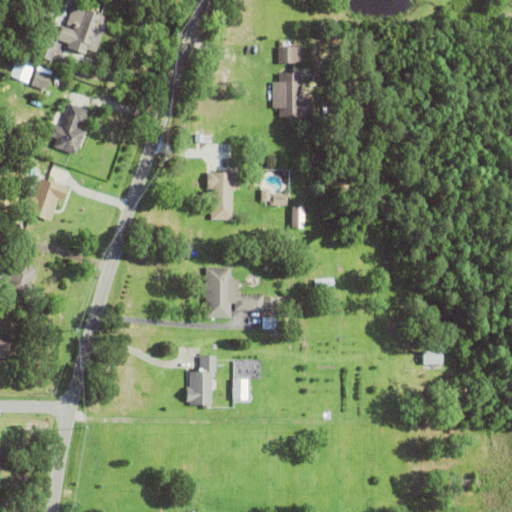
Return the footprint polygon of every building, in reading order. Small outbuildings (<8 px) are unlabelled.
[(67,42),(55,38),(56,34),(54,33),(52,39),(56,40),(50,59),(33,54),(39,35),(47,37),(50,26),(58,29),(60,25),(72,29),(73,26),(65,23),(72,4),(107,16),(95,51),(86,48),(85,52),(66,46),(67,42)] [(277,46),(294,45),(294,62),(277,62),(277,46)] [(9,75),(15,60),(32,67),(27,82),(9,75)] [(30,84),(35,69),(50,74),(44,89),(30,84)] [(278,107),(272,107),(272,80),(278,80),(278,72),(301,71),(302,95),(311,95),(311,115),(278,116),(278,107)] [(78,122),(76,127),(84,130),(75,153),(71,152),(70,153),(52,146),(55,138),(46,134),(50,122),(60,125),(68,102),(88,109),(82,124),(78,122)] [(193,140),(194,132),(209,133),(209,142),(193,140)] [(232,188),(231,218),(210,218),(210,188),(205,188),(206,171),(238,172),(238,188),(232,188)] [(31,205),(23,202),(27,193),(33,195),(39,178),(66,187),(61,199),(57,198),(50,220),(29,213),(31,205)] [(268,205),(269,192),(287,192),(287,205),(268,205)] [(304,206),(291,207),(292,229),(305,229),(304,206)] [(21,262),(21,263),(25,264),(27,264),(31,265),(32,267),(35,268),(30,280),(32,281),(26,296),(4,288),(7,281),(0,278),(0,275),(7,258),(15,260),(15,259),(12,258),(16,245),(31,250),(26,264),(21,262)] [(234,309),(234,303),(230,303),(230,317),(205,317),(205,267),(230,267),(230,278),(238,278),(238,294),(262,294),(262,296),(275,296),(275,309),(234,309)] [(388,326),(404,323),(405,328),(389,331),(388,326)] [(0,334),(9,334),(9,357),(0,357),(0,334)] [(422,350),(441,350),(442,363),(423,363),(422,350)] [(212,371),(212,378),(217,378),(217,390),(211,390),(211,405),(209,405),(209,408),(202,408),(202,404),(189,404),(189,401),(186,401),(186,387),(189,387),(189,369),(199,369),(199,355),(215,355),(215,371),(212,371)] [(319,411),(335,411),(335,419),(319,420),(319,411)]
